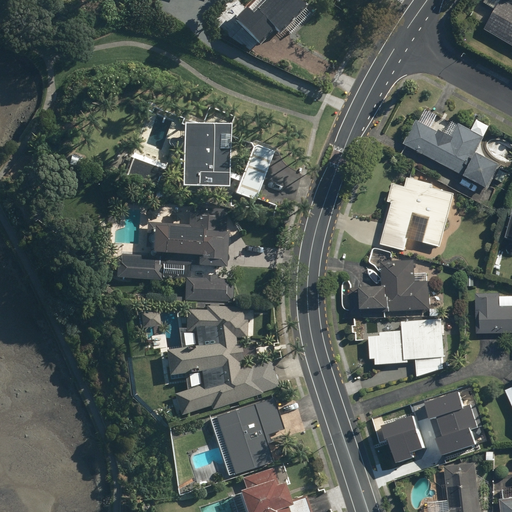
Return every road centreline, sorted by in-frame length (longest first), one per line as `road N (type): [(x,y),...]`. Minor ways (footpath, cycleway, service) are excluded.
road 1 (unclassified): [(399,41),(333,175),(306,284),(315,355),(367,511)]
road 2 (residential): [(399,41),(511,101)]
